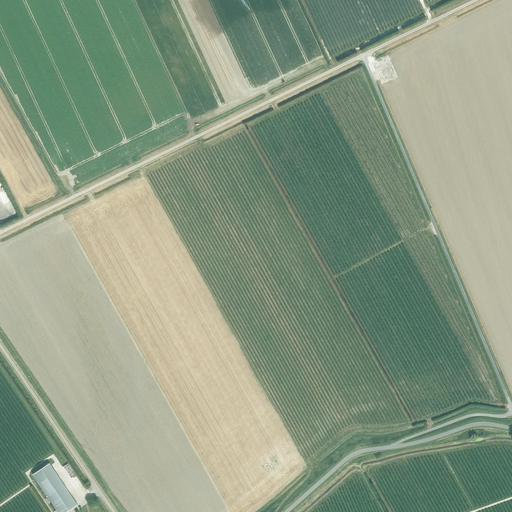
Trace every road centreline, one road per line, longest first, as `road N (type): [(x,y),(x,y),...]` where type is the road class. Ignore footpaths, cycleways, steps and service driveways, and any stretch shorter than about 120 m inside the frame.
road 1 (unclassified): [(0,234),(364,55)]
road 2 (unclassified): [(511,406),(364,55)]
road 3 (unclassified): [(114,511),(0,343)]
road 4 (unclassified): [(364,55),(477,0)]
road 5 (unclassified): [(511,413),(467,415),(392,447)]
road 6 (unclassified): [(392,447),(341,464),(289,511)]
road 7 (unclassified): [(392,447),(476,424),(511,428)]
